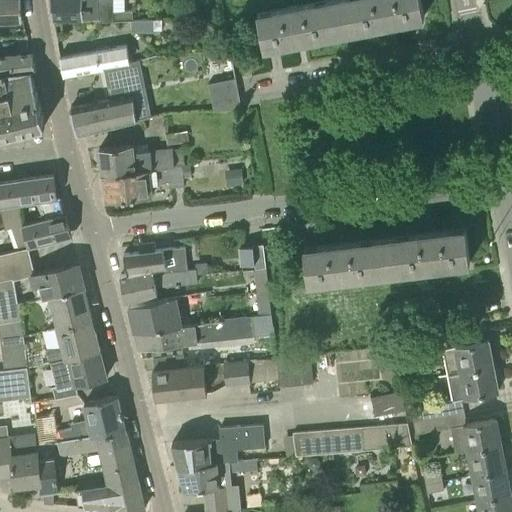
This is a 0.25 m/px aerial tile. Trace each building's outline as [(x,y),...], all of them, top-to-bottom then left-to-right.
[(0,0),(0,20),(24,20),(22,0),(0,0)] [(133,20),(133,19),(133,10),(114,10),(113,0),(51,0),(53,19),(86,19),(86,20),(97,20),(97,21),(133,20)] [(264,47),(345,31),(338,0),(325,0),(258,13),(264,47)] [(338,0),(345,31),(423,16),(425,16),(421,0),(338,0)] [(154,31),(162,30),(162,18),(153,19),(133,19),(133,20),(133,32),(154,32),(154,31)] [(67,75),(130,62),(127,45),(61,56),(65,75),(67,75)] [(34,54),(29,55),(0,57),(0,73),(32,71),(36,71),(34,54)] [(78,134),(82,133),(137,120),(137,118),(134,94),(133,94),(130,81),(135,80),(132,66),(108,71),(111,85),(114,84),(117,97),(71,107),(78,134)] [(0,73),(0,135),(46,125),(32,71),(0,73)] [(236,78),(236,77),(235,77),(209,83),(214,110),(242,108),(236,78)] [(168,143),(189,141),(188,130),(166,132),(168,143)] [(102,174),(183,165),(185,165),(183,147),(173,148),(173,146),(137,150),(136,144),(99,149),(102,174)] [(105,199),(154,194),(153,184),(159,182),(169,181),(170,187),(186,185),(183,165),(102,174),(105,199)] [(66,213),(62,196),(58,197),(54,173),(17,178),(21,203),(40,200),(43,218),(66,213)] [(24,223),(21,203),(17,178),(0,180),(0,206),(3,206),(6,228),(15,226),(24,223)] [(29,246),(72,237),(66,213),(43,218),(24,223),(15,226),(20,248),(29,246)] [(388,271),(427,267),(471,261),(467,227),(383,237),(388,271)] [(308,281),(388,271),(383,237),(304,247),(308,281)] [(140,252),(124,253),(128,273),(184,264),(188,263),(186,247),(156,250),(155,243),(139,244),(140,252)] [(243,264),(256,263),(254,244),(239,246),(241,264),(243,264)] [(49,296),(84,287),(79,267),(66,270),(65,265),(36,272),(29,246),(20,248),(0,253),(0,322),(22,319),(14,279),(30,275),(33,286),(39,285),(42,297),(49,296)] [(126,299),(158,292),(157,288),(198,282),(196,268),(186,269),(184,264),(128,273),(121,275),(126,299)] [(256,268),(254,269),(257,291),(269,290),(267,267),(256,268)] [(57,327),(92,318),(84,287),(49,296),(57,327)] [(136,332),(184,324),(177,296),(129,306),(135,331),(136,331),(136,332)] [(480,300),(461,304),(464,321),(486,317),(480,300)] [(271,313),(270,302),(258,303),(259,314),(271,313)] [(140,348),(198,341),(255,335),(274,334),(273,326),(271,313),(259,314),(253,315),(195,324),(184,324),(136,332),(140,348)] [(52,364),(101,350),(92,318),(57,327),(62,346),(46,350),(49,362),(52,362),(52,364)] [(0,333),(0,334),(23,332),(22,319),(0,323),(0,333)] [(25,343),(23,332),(0,334),(2,347),(25,343)] [(448,374),(493,365),(488,340),(454,346),(449,347),(446,333),(398,343),(401,357),(443,348),(448,374)] [(3,358),(26,355),(25,343),(2,347),(3,358)] [(76,384),(107,376),(101,350),(52,364),(57,384),(53,385),(56,398),(78,393),(76,384)] [(183,354),(154,358),(155,370),(184,365),(183,354)] [(28,367),(26,355),(3,358),(4,370),(28,367)] [(283,381),(314,377),(311,355),(280,359),(283,381)] [(249,359),(237,360),(239,383),(251,382),(249,359)] [(237,360),(224,362),(226,384),(239,383),(237,360)] [(156,398),(208,393),(205,364),(184,365),(155,370),(153,370),(156,398)] [(414,420),(463,411),(461,398),(498,390),(493,365),(448,374),(453,398),(439,401),(439,402),(411,407),(414,420)] [(0,400),(32,396),(28,367),(4,370),(0,370),(0,400)] [(403,388),(372,394),(376,413),(407,408),(403,388)] [(83,435),(126,429),(118,394),(83,402),(87,419),(80,420),(83,435)] [(466,450),(501,444),(496,418),(466,424),(463,411),(414,420),(417,433),(444,428),(444,429),(451,428),(456,452),(466,450)] [(56,457),(40,459),(39,449),(38,442),(58,441),(58,438),(55,414),(34,416),(36,431),(8,435),(0,436),(0,473),(0,474),(14,472),(16,485),(43,482),(44,493),(55,491),(61,490),(56,457)] [(396,424),(398,447),(412,446),(408,423),(396,424)] [(373,425),(375,449),(387,448),(385,424),(373,425)] [(385,424),(387,448),(398,447),(396,424),(385,424)] [(362,426),(364,450),(375,449),(373,425),(362,426)] [(350,427),(352,451),(364,450),(362,426),(350,427)] [(339,428),(341,452),(352,451),(350,427),(339,428)] [(328,429),(329,453),(341,452),(339,428),(328,429)] [(137,476),(134,464),(126,429),(83,435),(58,438),(58,441),(61,455),(99,449),(107,482),(137,476)] [(316,430),(318,454),(329,453),(328,429),(316,430)] [(305,430),(293,431),(296,455),(306,455),(305,430)] [(316,430),(305,430),(306,455),(318,454),(316,430)] [(179,465),(239,460),(238,448),(263,446),(262,434),(173,441),(179,465)] [(471,474),(505,468),(501,444),(466,450),(471,474)] [(205,511),(227,511),(251,509),(250,507),(249,507),(249,504),(241,504),(239,484),(233,484),(232,476),(260,474),(258,459),(239,460),(179,465),(185,489),(206,490),(205,511)] [(476,499),(510,493),(505,468),(471,474),(476,499)] [(426,483),(442,480),(441,471),(424,474),(426,483)] [(107,482),(113,508),(145,511),(137,476),(107,482)] [(428,492),(444,489),(442,480),(426,483),(428,492)] [(79,505),(113,508),(107,482),(76,488),(79,505)] [(55,491),(44,493),(45,502),(55,503),(55,491)] [(511,511),(511,501),(510,493),(476,499),(478,511),(511,511)]
